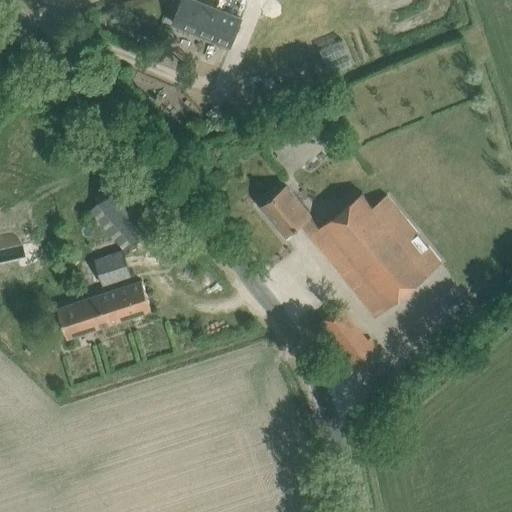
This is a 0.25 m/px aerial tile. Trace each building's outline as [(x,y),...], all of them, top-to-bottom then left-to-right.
[(199,0),(182,0),(173,23),(205,35),(230,46),(241,19),(215,9),(216,7),(199,0)] [(188,248),(128,177),(91,208),(126,249),(144,234),(170,264),(188,248)] [(288,183),(261,205),(286,236),(301,224),(376,317),(442,263),(388,195),(375,206),(365,193),(323,226),(288,183)] [(104,285),(133,275),(125,249),(96,259),(104,285)] [(67,336),(151,309),(142,281),(57,308),(67,336)] [(377,353),(340,306),(320,322),(357,369),(377,353)]
